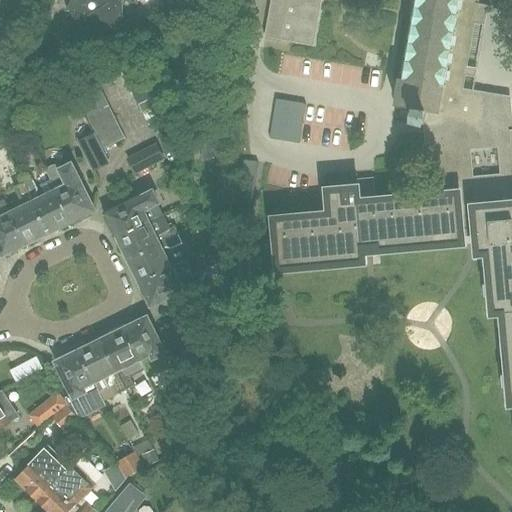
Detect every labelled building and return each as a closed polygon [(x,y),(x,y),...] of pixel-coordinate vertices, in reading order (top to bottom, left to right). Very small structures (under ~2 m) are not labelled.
[(0,0),(0,2),(14,10),(19,0),(0,0)] [(71,0),(67,8),(76,21),(73,27),(80,39),(87,42),(123,22),(122,1),(124,0),(130,0),(138,4),(137,0),(71,0)] [(271,0),(265,37),(291,42),(314,46),(322,0),(418,0),(412,33),(404,78),(401,78),(400,81),(396,105),(416,109),(414,121),(413,121),(413,122),(428,125),(429,138),(425,138),(425,139),(429,139),(430,152),(426,153),(426,154),(430,153),(431,167),(427,167),(427,168),(431,168),(433,181),(429,181),(429,183),(433,182),(434,195),(376,200),(374,186),(373,186),(373,188),(367,189),(358,189),(358,188),(357,188),(331,190),(328,190),(330,214),(274,219),(276,238),(277,251),(279,270),(281,270),(280,265),(290,264),(291,268),(307,266),(307,268),(309,267),(308,262),(318,261),(319,265),(335,264),(335,265),(337,265),(336,260),(346,259),(347,263),(363,261),(363,262),(364,262),(363,247),(378,246),(378,251),(379,251),(379,250),(396,248),(395,244),(405,243),(406,249),(407,248),(407,247),(424,246),(423,242),(433,241),(434,246),(435,246),(435,245),(451,243),(451,239),(461,238),(462,244),(463,243),(463,238),(462,231),(476,229),(477,237),(478,254),(486,253),(487,266),(488,267),(489,267),(490,268),(495,268),(496,281),(491,281),(491,282),(489,283),(490,297),(492,297),(492,298),(497,298),(499,311),(493,312),(494,313),(502,313),(503,327),(505,327),(505,328),(510,328),(511,341),(506,342),(506,343),(504,343),(506,358),(508,358),(508,359),(511,358),(511,371),(509,372),(509,373),(507,373),(508,388),(510,388),(510,389),(511,388),(511,402),(511,404),(511,403),(511,130),(510,111),(491,108),(492,104),(478,102),(460,99),(462,89),(474,20),(482,21),(485,7),(490,8),(490,7),(477,4),(477,0),(271,0)] [(147,62),(140,48),(118,58),(125,72),(147,62)] [(72,84),(77,95),(99,84),(94,74),(72,84)] [(77,95),(82,105),(104,94),(99,84),(77,95)] [(139,104),(159,94),(154,84),(134,94),(139,104)] [(82,105),(87,116),(109,105),(104,94),(82,105)] [(139,104),(144,114),(165,104),(159,94),(139,104)] [(144,114),(144,115),(149,126),(171,116),(165,104),(144,114)] [(115,116),(109,105),(87,116),(92,127),(115,116)] [(92,127),(97,138),(120,126),(115,116),(92,127)] [(103,149),(126,138),(120,126),(97,138),(103,149)] [(14,131),(2,137),(6,144),(17,139),(14,131)] [(109,164),(107,160),(95,135),(79,143),(93,171),(109,164)] [(225,139),(201,138),(200,150),(224,151),(225,139)] [(136,174),(164,160),(157,145),(129,159),(136,174)] [(49,177),(51,181),(71,222),(94,211),(72,166),(62,171),(59,168),(56,167),(52,168),(50,170),(49,174),(49,177)] [(195,193),(197,171),(178,170),(177,192),(195,193)] [(71,222),(51,181),(42,186),(43,189),(41,195),(38,197),(37,194),(37,188),(33,180),(24,184),(44,223),(48,233),(59,227),(62,229),(68,226),(69,223),(71,222)] [(29,202),(11,210),(27,243),(28,243),(31,244),(38,241),(38,238),(48,233),(44,223),(24,184),(19,186),(23,196),(27,197),(29,202)] [(142,197),(107,215),(118,238),(164,215),(152,192),(142,197)] [(10,211),(5,201),(0,202),(0,247),(4,255),(27,243),(11,210),(10,211)] [(124,249),(129,261),(179,236),(175,227),(171,229),(164,215),(118,238),(119,239),(118,242),(120,247),(124,249)] [(139,280),(140,283),(171,268),(162,250),(166,248),(172,249),(183,244),(179,236),(129,261),(134,271),(134,274),(136,279),(139,280)] [(151,305),(187,288),(197,283),(192,272),(176,279),(171,268),(140,283),(151,305)] [(209,319),(182,309),(178,319),(205,329),(209,319)] [(125,329),(144,369),(145,369),(149,378),(178,364),(171,350),(165,353),(148,318),(125,329)] [(204,330),(177,320),(172,335),(179,338),(177,345),(184,348),(182,354),(191,357),(193,351),(196,352),(204,330)] [(114,332),(113,335),(102,340),(127,390),(135,386),(130,376),(144,369),(125,329),(123,330),(120,329),(114,332)] [(83,350),(80,352),(96,384),(100,392),(105,401),(118,394),(127,390),(102,340),(92,346),(89,344),(84,347),(83,350)] [(86,389),(96,384),(80,352),(57,363),(75,398),(68,402),(73,411),(77,417),(79,419),(93,409),(86,395),(88,394),(86,389)] [(18,365),(25,378),(44,368),(37,355),(18,365)] [(3,392),(0,393),(0,428),(19,416),(3,392)] [(39,427),(54,415),(45,404),(30,416),(39,427)] [(53,418),(62,431),(76,419),(67,407),(57,414),(53,418)] [(132,421),(121,427),(128,441),(139,435),(132,421)] [(165,459),(178,453),(172,442),(161,447),(165,459)] [(142,455),(146,466),(159,462),(155,451),(142,455)] [(17,479),(39,500),(67,473),(76,463),(75,463),(61,477),(40,456),(17,479)] [(132,456),(118,464),(125,477),(140,468),(132,456)] [(67,473),(39,500),(50,511),(70,511),(97,485),(76,463),(67,473)] [(135,511),(145,501),(128,488),(108,511),(135,511)]
